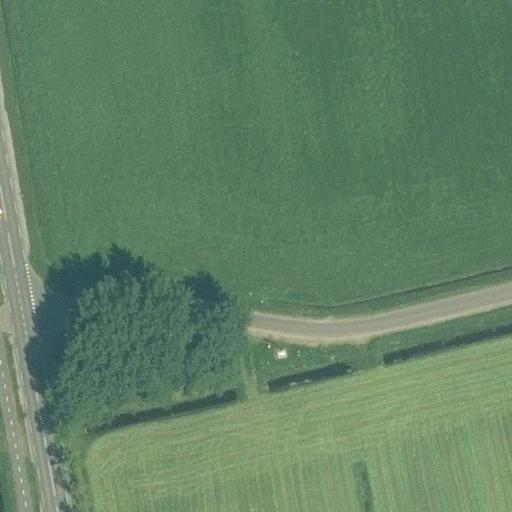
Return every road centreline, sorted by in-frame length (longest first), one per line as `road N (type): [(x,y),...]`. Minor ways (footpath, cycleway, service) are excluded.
road 1 (unclassified): [(22,320),(140,303),(333,333),(511,295)]
road 2 (primary): [(56,511),(22,320)]
road 3 (primary): [(22,320),(0,190)]
